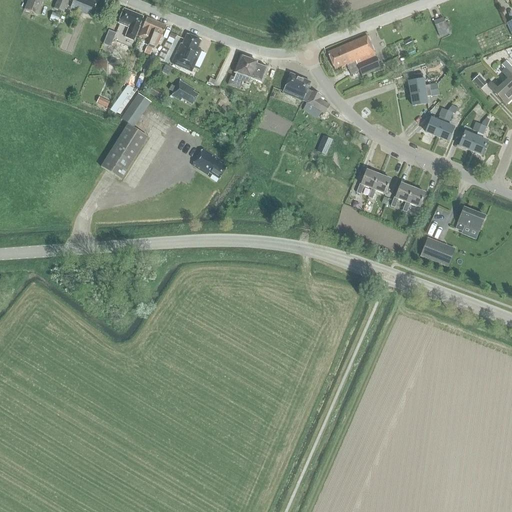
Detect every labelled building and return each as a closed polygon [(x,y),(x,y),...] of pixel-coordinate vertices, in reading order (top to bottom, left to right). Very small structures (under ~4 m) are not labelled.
[(27,0),(24,10),(38,16),(43,0),(27,0)] [(70,8),(91,17),(97,2),(92,0),(57,0),(54,9),(64,12),(68,0),(72,2),(70,8)] [(142,17),(123,10),(118,24),(128,28),(124,38),(133,42),(137,33),(136,33),(137,31),(142,17)] [(52,13),(49,20),(59,24),(61,17),(52,13)] [(146,18),(138,36),(150,41),(147,48),(152,50),(153,50),(157,42),(158,43),(161,36),(162,37),(166,26),(146,18)] [(447,30),(443,18),(433,22),(437,34),(447,30)] [(103,45),(110,48),(116,34),(109,31),(103,45)] [(169,62),(191,72),(201,51),(196,49),(200,40),(186,34),(182,44),(180,44),(174,58),(171,57),(169,62)] [(350,75),(359,72),(361,76),(380,68),(366,37),(327,53),(334,70),(346,65),(350,75)] [(407,47),(413,45),(410,39),(404,42),(407,47)] [(152,50),(147,48),(146,47),(143,53),(149,56),(152,50)] [(256,63),(241,57),(235,73),(233,78),(231,77),(228,85),(239,89),(242,82),(261,89),(260,92),(267,94),(272,79),(264,76),(267,69),(255,65),(256,63)] [(507,80),(502,84),(511,95),(511,77),(511,76),(511,75),(511,68),(506,61),(501,66),(504,69),(501,73),(507,80)] [(319,100),(321,96),(312,92),(307,90),(310,83),(290,74),(282,93),(302,102),(299,109),(317,119),(320,113),(324,115),(329,106),(319,100)] [(486,85),(478,76),(473,81),(481,90),(486,85)] [(408,83),(410,95),(438,90),(437,85),(424,87),(422,80),(408,83)] [(194,91),(179,82),(171,96),(180,101),(181,99),(192,105),(198,96),(193,93),(194,91)] [(511,99),(511,95),(502,84),(497,89),(491,83),(487,86),(493,93),(505,106),(511,99)] [(159,100),(163,93),(152,87),(149,93),(159,100)] [(126,88),(110,109),(122,117),(136,96),(126,88)] [(438,90),(410,95),(412,107),(427,104),(425,98),(439,95),(438,90)] [(121,120),(133,129),(151,103),(138,95),(121,120)] [(100,105),(106,108),(109,103),(102,100),(100,105)] [(425,133),(436,137),(436,138),(447,112),(442,110),(437,122),(431,119),(425,133)] [(452,114),(447,112),(436,138),(447,142),(453,128),(447,126),(452,114)] [(475,124),(472,131),(477,133),(480,126),(475,124)] [(100,167),(121,180),(148,138),(127,125),(100,167)] [(486,128),(481,126),(480,126),(477,133),(475,138),(470,151),(481,156),(487,142),(480,140),(482,136),(486,128)] [(464,133),(458,147),(470,151),(475,138),(464,133)] [(323,137),(317,152),(324,155),(331,140),(323,137)] [(202,150),(191,166),(207,176),(209,173),(219,180),(226,168),(218,163),(220,161),(202,150)] [(378,176),(377,175),(366,171),(361,185),(359,184),(356,193),(360,195),(363,187),(371,190),(372,190),(378,176)] [(390,180),(378,176),(372,190),(371,190),(367,198),(372,200),(375,191),(384,195),(390,180)] [(406,204),(412,189),(400,184),(395,198),(393,198),(390,207),(394,208),(398,200),(405,203),(406,204)] [(424,194),(412,189),(406,204),(405,203),(402,211),(406,213),(409,205),(419,208),(424,194)] [(345,204),(351,207),(355,197),(349,195),(345,204)] [(455,229),(462,232),(464,226),(479,232),(484,217),(463,209),(455,229)] [(421,257),(448,268),(455,250),(428,239),(421,257)]
